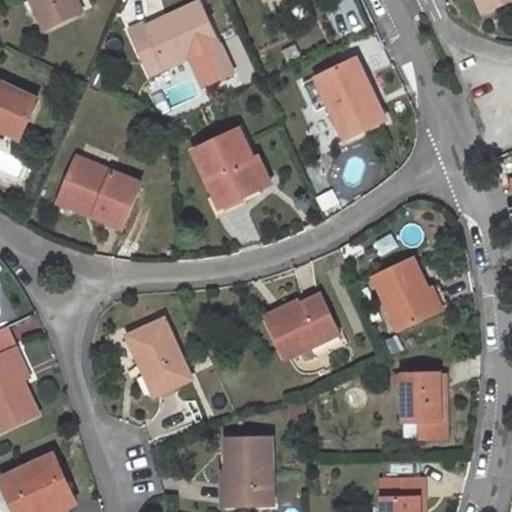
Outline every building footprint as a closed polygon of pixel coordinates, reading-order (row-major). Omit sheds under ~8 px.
[(32,0),(46,28),(82,11),(76,0),(32,0)] [(342,0),(325,11),(342,39),(367,24),(352,0),(342,0)] [(511,0),(478,0),(485,13),(511,0)] [(130,31),(150,73),(219,42),(200,2),(147,27),(146,23),(130,31)] [(349,62),(318,78),(346,137),(384,119),(367,81),(359,85),(349,62)] [(0,80),(0,128),(21,138),(38,98),(0,80)] [(240,130),(195,151),(220,207),(265,186),(240,130)] [(141,183),(77,157),(62,192),(97,207),(94,215),(124,228),(141,183)] [(62,192),(59,200),(94,215),(97,207),(62,192)] [(374,276),(399,330),(438,312),(413,257),(374,276)] [(322,295),(268,320),(286,358),(339,334),(322,295)] [(165,320),(129,337),(141,366),(145,365),(157,394),(191,378),(165,320)] [(0,432),(38,415),(9,350),(16,348),(7,326),(0,329),(0,432)] [(402,375),(404,422),(420,421),(421,438),(447,437),(446,400),(441,400),(440,374),(402,375)] [(404,422),(404,438),(421,438),(420,421),(404,422)] [(234,470),(236,505),(275,504),(272,437),(227,438),(228,470),(234,470)] [(54,454),(1,478),(16,511),(32,511),(71,493),(54,454)] [(419,511),(419,497),(424,497),(423,478),(381,479),(382,511),(419,511)]
